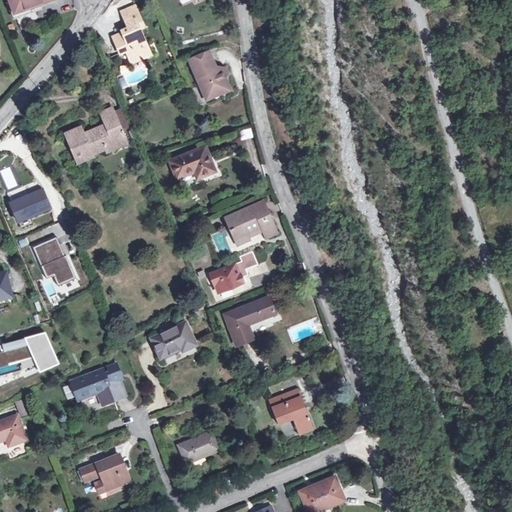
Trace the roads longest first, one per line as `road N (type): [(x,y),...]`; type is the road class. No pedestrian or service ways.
road 1 (residential): [(240,0),(255,95),(329,305),(364,436)]
road 2 (track): [(511,342),(411,0)]
road 3 (residential): [(364,436),(193,511)]
road 4 (residential): [(0,123),(92,9)]
